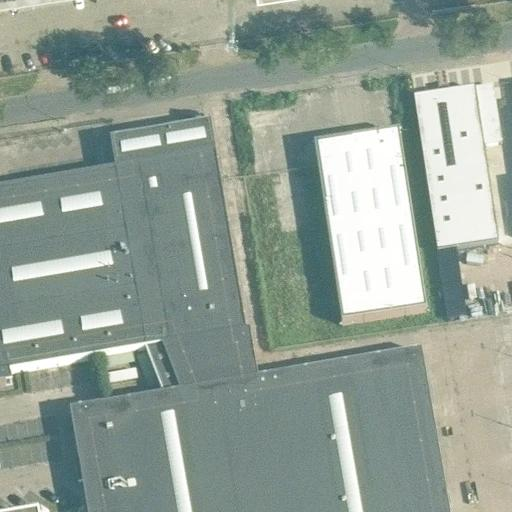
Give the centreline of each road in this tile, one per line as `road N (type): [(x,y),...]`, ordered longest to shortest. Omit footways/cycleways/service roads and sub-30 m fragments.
road 1 (unclassified): [(0,113),(511,36)]
road 2 (unknown): [(291,0),(0,33)]
road 3 (unknown): [(488,511),(470,365),(475,350),(511,328)]
